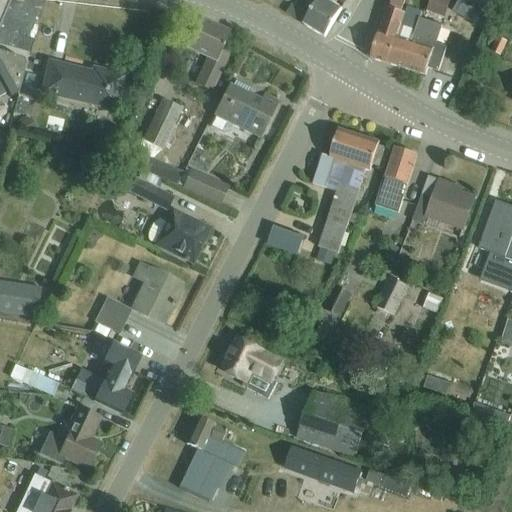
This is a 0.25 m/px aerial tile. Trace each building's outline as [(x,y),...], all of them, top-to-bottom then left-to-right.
[(303,26),(324,39),(342,10),(325,0),(303,0),(315,7),(303,26)] [(445,18),(450,0),(430,0),(427,12),(445,18)] [(387,9),(370,60),(403,70),(413,37),(415,32),(401,27),(405,14),(387,9)] [(186,49),(187,49),(208,59),(196,85),(211,91),(228,53),(222,50),(230,32),(200,19),(186,49)] [(413,37),(403,70),(425,77),(428,70),(438,73),(447,49),(436,45),(442,27),(419,19),(415,32),(413,37)] [(0,97),(8,93),(10,99),(17,95),(25,65),(22,60),(0,53),(0,97)] [(42,93),(115,110),(122,77),(94,70),(93,74),(49,64),(42,93)] [(232,129),(234,126),(259,138),(276,102),(263,95),(261,99),(254,96),(253,99),(229,87),(209,127),(221,133),(224,134),(229,132),(232,129)] [(142,141),(136,155),(155,166),(162,151),(182,110),(162,100),(142,141)] [(336,194),(319,249),(318,249),(316,256),(336,263),(366,172),(370,173),(380,144),(339,131),(330,159),(323,157),(313,187),(336,194)] [(395,150),(387,178),(384,177),(375,207),(399,214),(417,156),(395,150)] [(184,189),(220,205),(227,189),(191,173),(184,189)] [(128,193),(166,211),(172,199),(134,180),(128,193)] [(429,219),(463,232),(474,199),(452,191),(453,187),(440,182),(433,201),(422,196),(412,222),(426,227),(429,219)] [(511,262),(509,271),(511,271),(511,209),(496,203),(479,250),(511,262)] [(148,243),(155,246),(192,264),(200,249),(194,247),(203,228),(172,213),(166,224),(159,221),(157,221),(154,223),(151,226),(148,233),(147,237),(147,241),(148,243)] [(279,244),(302,250),(305,239),(282,233),(279,244)] [(132,310),(162,325),(182,286),(151,271),(151,272),(139,266),(132,279),(144,285),(132,310)] [(376,308),(394,317),(409,288),(390,279),(376,308)] [(0,283),(0,313),(37,319),(41,290),(0,283)] [(325,312),(340,319),(350,296),(335,289),(325,312)] [(444,301),(428,294),(422,309),(438,315),(444,301)] [(401,316),(415,321),(422,300),(408,295),(401,316)] [(101,309),(94,323),(119,335),(126,322),(101,309)] [(238,340),(222,372),(245,384),(251,372),(273,383),(283,364),(261,353),(262,352),(238,340)] [(110,368),(103,382),(99,391),(80,382),(75,392),(94,402),(121,415),(131,395),(124,392),(141,357),(113,343),(102,364),(110,368)] [(368,374),(384,380),(388,367),(372,362),(368,374)] [(11,379),(51,397),(56,385),(17,367),(11,379)] [(314,394),(298,439),(355,459),(371,414),(314,394)] [(458,408),(468,412),(474,399),(463,395),(458,408)] [(470,418),(505,431),(510,417),(474,405),(470,418)] [(61,465),(65,458),(88,470),(96,454),(91,451),(95,443),(89,439),(99,419),(78,409),(71,424),(74,426),(66,442),(50,434),(40,454),(61,465)] [(219,446),(226,431),(198,418),(185,446),(217,460),(223,448),(219,446)] [(12,431),(0,428),(0,447),(8,449),(12,431)] [(287,470),(319,481),(342,489),(349,470),(294,451),(287,470)] [(257,477),(280,483),(284,469),(261,463),(257,477)] [(68,511),(76,497),(33,476),(16,511),(68,511)] [(268,495),(264,511),(276,511),(279,497),(268,495)]
